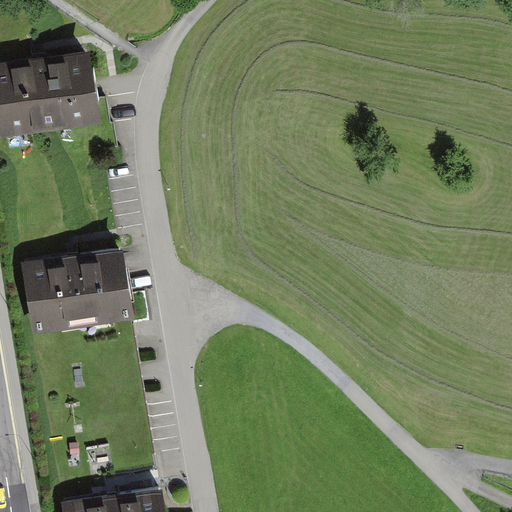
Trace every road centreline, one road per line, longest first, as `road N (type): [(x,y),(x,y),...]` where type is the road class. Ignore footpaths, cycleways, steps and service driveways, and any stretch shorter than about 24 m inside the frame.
road 1 (residential): [(173,306),(245,305),(320,355),(476,511)]
road 2 (residential): [(206,0),(147,94),(148,174),(173,306)]
road 3 (residential): [(209,511),(173,306)]
